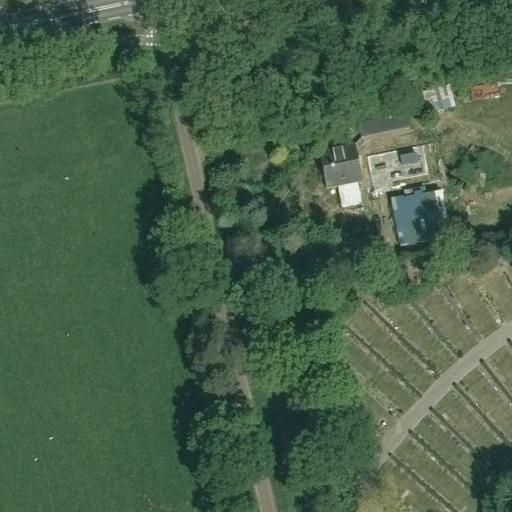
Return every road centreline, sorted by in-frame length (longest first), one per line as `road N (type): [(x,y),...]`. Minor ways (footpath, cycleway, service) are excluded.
road 1 (unclassified): [(267,511),(158,0)]
road 2 (primary): [(0,29),(140,0)]
